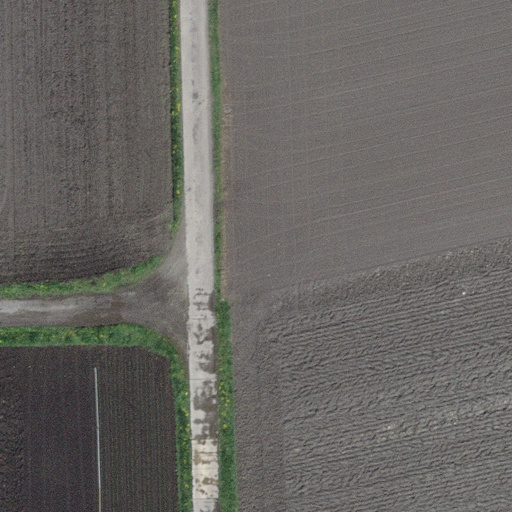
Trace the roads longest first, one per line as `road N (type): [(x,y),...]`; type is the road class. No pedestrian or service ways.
road 1 (track): [(208,511),(196,0)]
road 2 (track): [(204,323),(0,329)]
